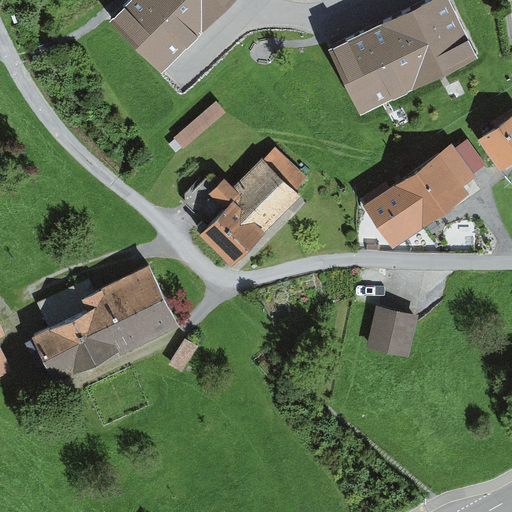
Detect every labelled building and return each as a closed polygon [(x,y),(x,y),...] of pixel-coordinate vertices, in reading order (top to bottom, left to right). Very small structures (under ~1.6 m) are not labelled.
[(114,0),(106,8),(162,62),(222,0),(114,0)] [(463,0),(410,0),(328,43),(363,109),(487,44),(463,0)] [(191,91),(152,130),(170,149),(210,110),(191,91)] [(511,145),(511,123),(499,105),(464,130),(488,163),(511,145)] [(441,129),(345,191),(377,240),(473,179),(441,129)] [(297,182),(251,140),(181,217),(227,259),(297,182)] [(167,337),(138,267),(79,292),(85,306),(14,336),(37,391),(167,337)] [(394,309),(359,301),(349,343),(384,351),(394,309)] [(172,361),(186,370),(202,344),(188,335),(172,361)]
